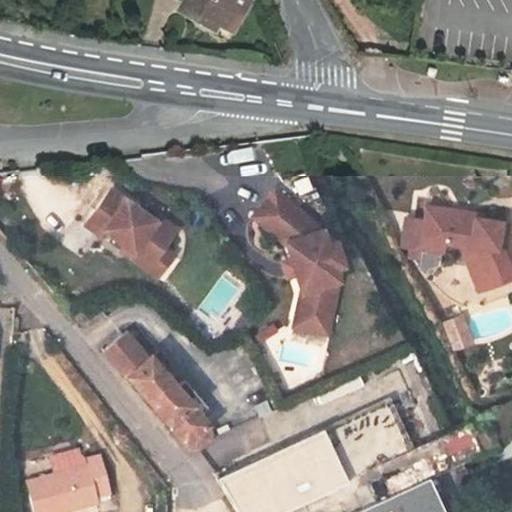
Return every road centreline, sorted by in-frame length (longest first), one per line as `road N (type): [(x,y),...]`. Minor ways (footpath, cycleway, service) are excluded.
road 1 (primary): [(0,56),(314,105)]
road 2 (residential): [(0,142),(179,128),(314,105)]
road 3 (residential): [(206,500),(0,263)]
road 4 (primary): [(314,105),(511,132)]
